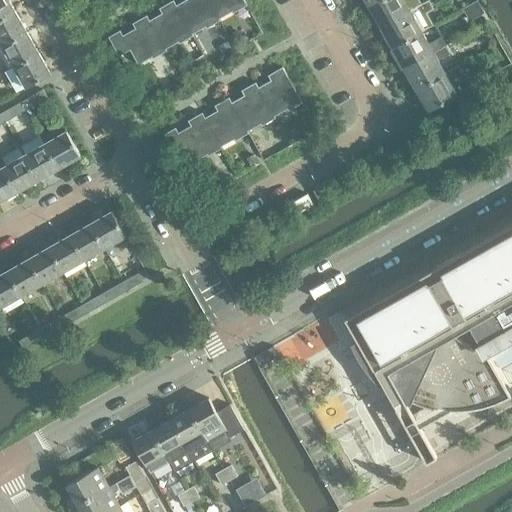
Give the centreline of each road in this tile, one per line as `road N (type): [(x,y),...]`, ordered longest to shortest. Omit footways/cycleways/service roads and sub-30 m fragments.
road 1 (residential): [(183,240),(375,122),(375,92),(322,0)]
road 2 (unclassified): [(237,337),(511,179)]
road 3 (unclassified): [(1,470),(237,337)]
road 4 (residential): [(45,0),(138,164)]
road 5 (residential): [(138,164),(0,239)]
